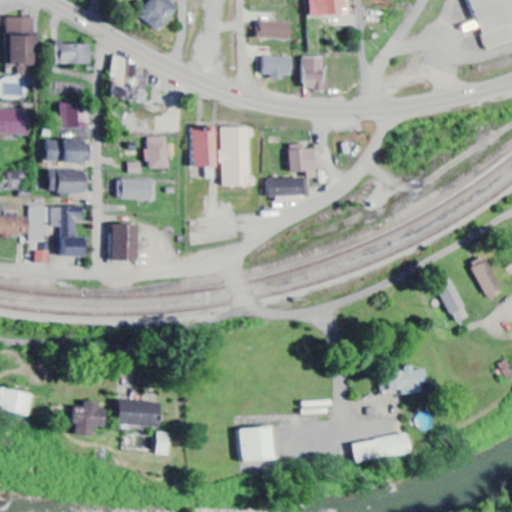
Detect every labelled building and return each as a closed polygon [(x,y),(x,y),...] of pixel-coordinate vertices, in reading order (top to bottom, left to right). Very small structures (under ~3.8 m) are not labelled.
[(152,0),(139,17),(159,33),(178,10),(165,0),(152,0)] [(309,0),(310,17),(350,15),(349,0),(309,0)] [(511,43),(511,0),(469,0),(485,51),(511,43)] [(36,18),(9,18),(8,66),(19,66),(18,75),(36,76),(37,35),(35,35),(36,18)] [(293,40),(294,23),(261,21),(259,38),(293,40)] [(57,44),(57,64),(91,65),(92,44),(57,44)] [(124,85),(130,59),(117,56),(111,82),(124,85)] [(294,58),(264,57),(264,75),(271,76),(271,80),(284,80),(284,76),(293,76),(294,58)] [(325,58),(303,58),(303,91),(325,91),(325,58)] [(61,105),(61,117),(58,117),(58,128),(89,127),(89,104),(61,105)] [(0,135),(31,136),(31,111),(0,110),(0,135)] [(218,167),(217,127),(193,128),(194,168),(218,167)] [(148,170),(169,169),(168,137),(147,138),(148,170)] [(47,162),(92,163),(92,142),(47,141),(47,162)] [(317,149),(307,150),(307,145),(292,145),(292,173),(308,173),(308,179),(318,179),(317,149)] [(89,194),(89,172),(51,171),(50,193),(89,194)] [(28,172),(8,172),(8,177),(0,177),(0,190),(22,190),(22,182),(28,182),(28,172)] [(269,198),(278,198),(278,202),(293,203),(293,197),(310,197),(311,180),(269,179),(269,198)] [(119,199),(156,201),(157,182),(119,180),(119,199)] [(0,236),(31,237),(31,243),(46,243),(47,224),(51,224),(52,208),(31,207),(31,218),(3,217),(3,210),(0,210),(0,236)] [(89,258),(89,238),(78,238),(78,222),(86,222),(86,208),(53,208),(53,228),(63,228),(63,258),(89,258)] [(141,226),(114,225),(113,261),(140,262),(141,226)] [(51,264),(51,252),(38,252),(38,264),(51,264)] [(473,263),(489,300),(502,294),(487,257),(473,263)] [(440,288),(457,324),(472,318),(454,281),(440,288)] [(383,396),(401,395),(431,393),(429,369),(407,370),(407,372),(392,373),(392,380),(382,381),(383,396)] [(33,394),(0,389),(0,408),(31,413),(33,394)] [(96,437),(96,427),(108,428),(109,411),(100,410),(101,403),(86,402),(86,408),(77,407),(75,436),(96,437)] [(162,403),(122,402),(121,426),(161,427),(162,403)] [(241,431),(245,464),(279,459),(275,427),(241,431)] [(172,434),(159,433),(158,456),(171,456),(172,434)] [(354,444),(356,463),(411,455),(408,436),(354,444)]
